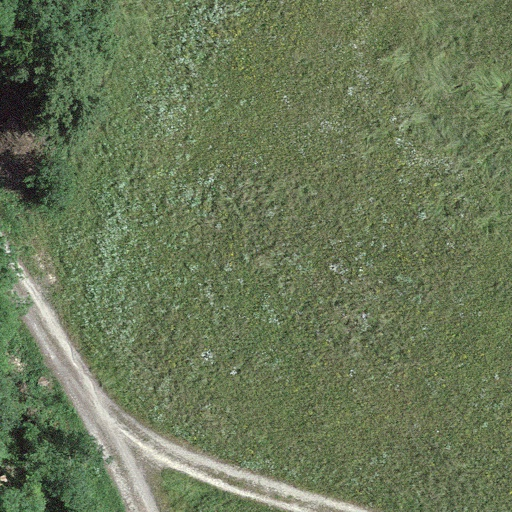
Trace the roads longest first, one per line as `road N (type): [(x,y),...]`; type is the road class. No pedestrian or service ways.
road 1 (track): [(154,511),(124,438),(0,227)]
road 2 (track): [(124,438),(354,511)]
